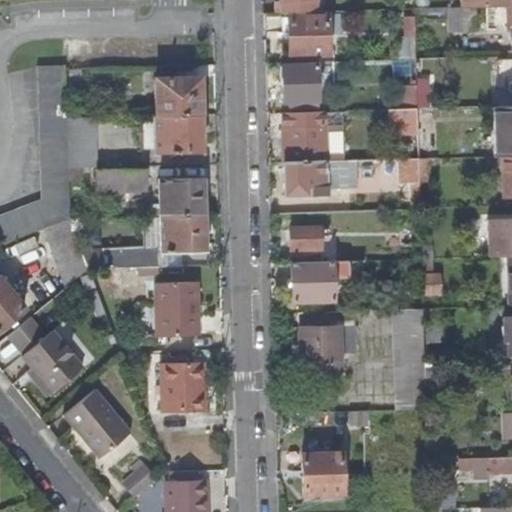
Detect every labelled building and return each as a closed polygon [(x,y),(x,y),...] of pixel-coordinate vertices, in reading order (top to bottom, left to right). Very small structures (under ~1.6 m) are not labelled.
[(279,0),(280,14),(317,13),(316,0),(279,0)] [(506,8),(506,0),(459,0),(460,9),(502,8),(506,8)] [(511,8),(506,8),(502,8),(502,15),(507,15),(507,34),(511,34),(511,40),(511,8)] [(295,65),(329,64),(328,58),(342,57),(342,16),(282,17),(283,37),(289,37),(289,59),(295,59),(295,65)] [(405,62),(416,62),(415,21),(404,22),(405,62)] [(511,93),(511,59),(502,60),(504,94),(511,93)] [(318,68),(281,68),(281,103),(294,103),(294,109),(319,108),(318,68)] [(154,118),(200,116),(199,78),(153,79),(154,118)] [(417,111),(417,87),(403,87),(403,112),(417,111)] [(511,158),(511,109),(492,109),(494,159),(499,159),(511,158)] [(418,128),(417,111),(403,112),(390,112),(390,129),(418,128)] [(201,155),(200,116),(154,118),(152,118),(153,157),(201,155)] [(93,119),(66,120),(68,170),(94,169),(93,119)] [(282,129),(283,165),(340,163),(339,142),(321,142),(320,128),(282,129)] [(511,197),(511,158),(499,159),(500,197),(511,197)] [(420,183),(419,161),(340,163),(283,165),(284,198),(316,197),(317,191),(330,191),(329,180),(344,180),(344,168),(370,168),(370,169),(400,168),(401,184),(420,183)] [(143,190),(143,170),(96,171),(95,191),(104,191),(105,197),(118,197),(118,190),(143,190)] [(159,217),(203,216),(202,179),(158,180),(158,211),(146,211),(146,217),(159,217)] [(420,213),(420,210),(420,202),(411,202),(411,213),(420,213)] [(204,253),(203,216),(159,217),(159,254),(204,253)] [(69,219),(43,230),(64,288),(88,270),(74,231),(69,219)] [(83,219),(69,219),(74,231),(83,228),(83,219)] [(505,257),(511,257),(511,220),(485,222),(487,258),(505,257)] [(320,231),(320,227),(289,228),(290,253),(321,252),(321,243),(329,243),(329,231),(320,231)] [(110,269),(143,268),(143,251),(109,251),(110,269)] [(333,303),(331,263),(290,264),(291,303),(333,303)] [(440,276),(422,277),(422,296),(440,296),(440,276)] [(19,277),(7,286),(25,312),(37,303),(19,277)] [(0,330),(23,311),(0,283),(0,330)] [(196,283),(153,284),(154,337),(197,336),(196,283)] [(424,360),(423,309),(391,310),(394,411),(425,410),(425,395),(424,370),(424,360)] [(353,328),(352,311),(295,313),(298,368),(338,366),(337,328),(353,328)] [(511,358),(511,357),(511,319),(503,320),(503,344),(508,346),(507,358),(511,358)] [(81,365),(50,329),(19,355),(50,392),(81,365)] [(194,398),(193,365),(159,367),(159,415),(199,414),(199,399),(194,398)] [(442,369),(424,370),(425,395),(443,395),(442,369)] [(128,432),(93,390),(62,414),(97,458),(128,432)] [(369,426),(369,412),(349,412),(349,426),(369,426)] [(426,436),(426,455),(436,455),(436,436),(426,436)] [(301,496),(341,495),(340,454),(300,456),(301,496)] [(511,456),(486,457),(487,473),(511,472),(511,456)] [(129,498),(153,480),(140,462),(116,479),(129,498)] [(201,511),(201,483),(165,482),(166,499),(163,498),(162,511),(201,511)]
